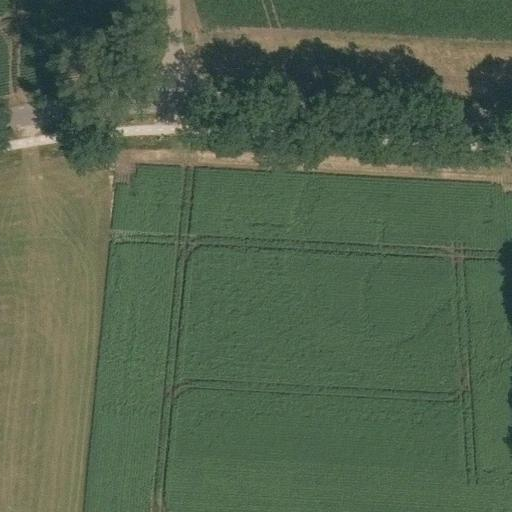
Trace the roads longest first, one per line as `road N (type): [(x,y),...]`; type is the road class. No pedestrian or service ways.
road 1 (tertiary): [(511,124),(168,105)]
road 2 (tertiary): [(168,105),(0,122)]
